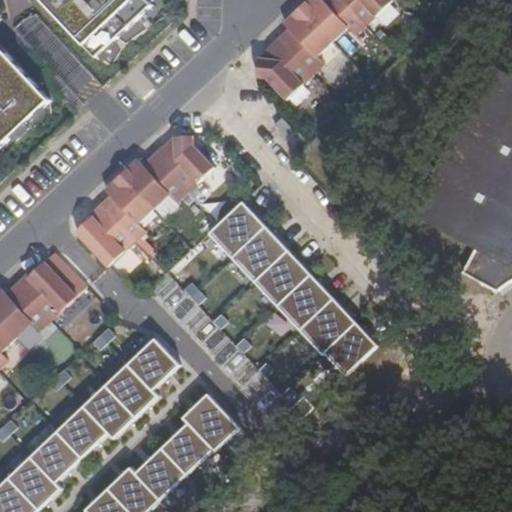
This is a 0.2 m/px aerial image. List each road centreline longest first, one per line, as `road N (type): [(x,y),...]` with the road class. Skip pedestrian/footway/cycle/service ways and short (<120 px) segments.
road 1 (residential): [(196,78),(418,310)]
road 2 (residential): [(488,375),(295,456),(237,511)]
road 3 (residential): [(0,261),(196,78)]
